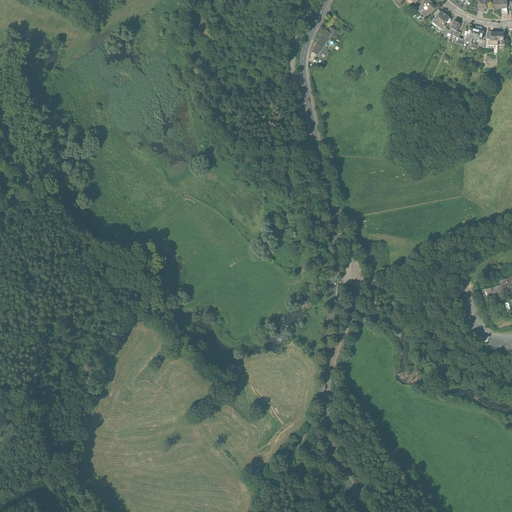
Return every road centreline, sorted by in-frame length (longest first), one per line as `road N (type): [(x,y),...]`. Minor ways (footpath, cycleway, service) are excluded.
road 1 (tertiary): [(363,511),(339,474),(323,418),(337,234),(305,90)]
road 2 (unknown): [(428,511),(329,375)]
road 3 (unknown): [(395,271),(511,226)]
